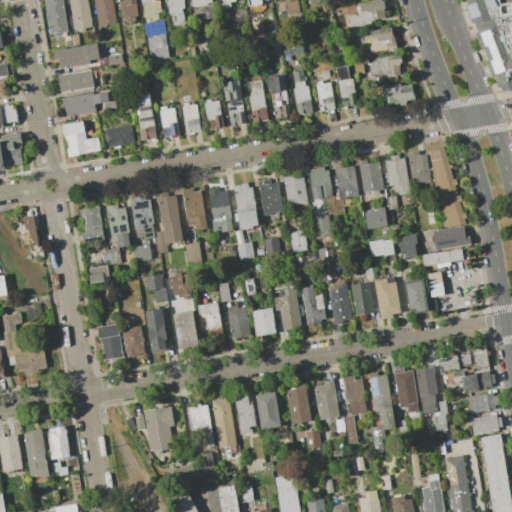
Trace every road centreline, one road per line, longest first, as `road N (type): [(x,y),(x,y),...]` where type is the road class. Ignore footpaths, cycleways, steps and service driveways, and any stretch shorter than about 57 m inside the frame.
road 1 (residential): [(0,405),(511,322)]
road 2 (residential): [(511,109),(60,183)]
road 3 (tertiary): [(414,0),(474,162),(511,357)]
road 4 (tertiary): [(511,192),(444,0)]
road 5 (residential): [(50,196),(82,392)]
road 6 (residential): [(19,0),(46,172)]
road 7 (residential): [(82,392),(101,511)]
